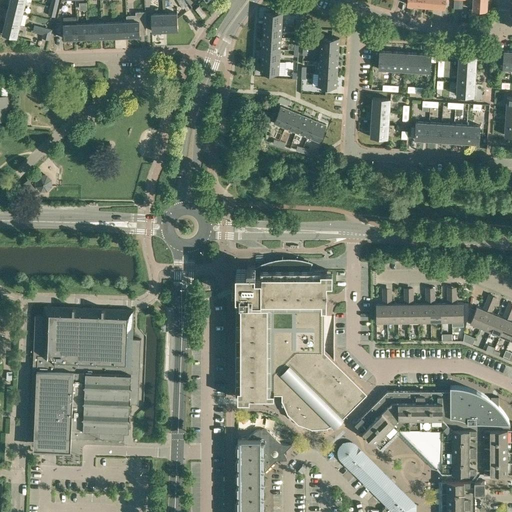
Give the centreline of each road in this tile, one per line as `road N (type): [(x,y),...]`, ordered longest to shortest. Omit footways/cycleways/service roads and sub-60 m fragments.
road 1 (residential): [(511,165),(362,156),(349,147),(355,10)]
road 2 (residential): [(511,387),(462,367),(374,370),(358,341),(355,236)]
road 3 (tertiary): [(175,511),(185,245)]
road 4 (residential): [(194,211),(202,118),(218,58),(254,0)]
road 5 (residential): [(241,0),(208,55),(186,127),(178,210)]
road 6 (tertiary): [(167,226),(0,218)]
road 7 (residential): [(511,243),(355,236)]
road 8 (residential): [(506,35),(435,36),(355,10)]
road 9 (unclassified): [(355,236),(204,228)]
road 10 (residential): [(377,279),(479,278),(511,293)]
road 11 (residential): [(17,174),(112,84)]
